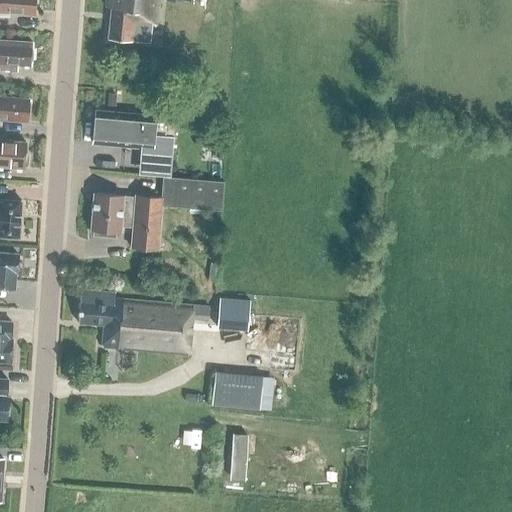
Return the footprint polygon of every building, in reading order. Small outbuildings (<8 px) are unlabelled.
[(34,0),(0,0),(0,15),(9,16),(9,13),(34,15),(34,0)] [(105,0),(105,7),(111,8),(107,40),(131,42),(149,44),(151,25),(157,25),(159,0),(105,0)] [(196,19),(207,18),(207,5),(170,7),(170,24),(166,24),(167,40),(206,38),(205,28),(196,29),(196,19)] [(30,66),(32,43),(0,40),(0,69),(13,71),(13,65),(30,66)] [(114,107),(115,95),(107,94),(106,106),(114,107)] [(0,120),(26,122),(28,99),(0,97),(0,120)] [(95,111),(94,127),(92,144),(152,149),(153,136),(173,138),(176,106),(156,104),(155,116),(95,111)] [(24,153),(25,143),(5,141),(5,138),(0,137),(0,167),(23,169),(23,168),(27,165),(27,157),(24,153)] [(93,194),(92,213),(91,230),(120,233),(121,227),(133,227),(131,248),(158,250),(161,206),(221,211),(224,182),(163,177),(161,198),(135,196),(135,198),(123,197),(123,196),(93,194)] [(0,237),(18,238),(21,202),(0,200),(0,237)] [(0,287),(14,288),(15,273),(16,273),(17,254),(0,253),(0,287)] [(80,290),(77,323),(103,325),(101,347),(189,354),(192,318),(208,319),(209,306),(113,298),(114,293),(80,290)] [(219,298),(216,328),(247,330),(249,301),(219,298)] [(0,362),(10,363),(11,340),(10,340),(11,323),(0,322),(0,362)] [(209,372),(208,406),(260,407),(261,373),(209,372)]
